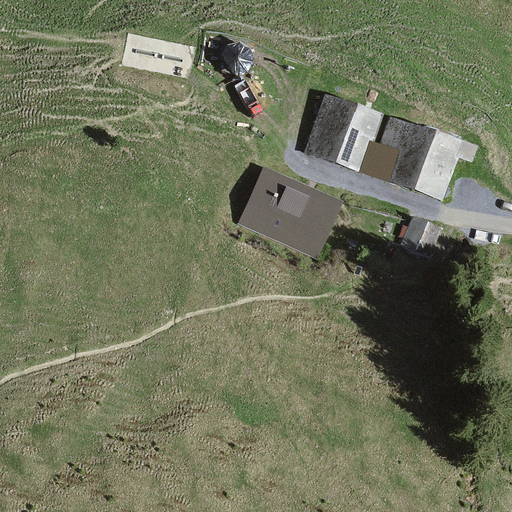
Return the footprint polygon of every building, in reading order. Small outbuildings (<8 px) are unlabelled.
[(132,38),(126,63),(178,75),(184,50),(132,38)] [(257,69),(255,41),(227,43),(230,71),(257,69)] [(381,118),(322,98),(302,157),(361,177),(381,118)] [(461,145),(388,120),(367,180),(440,205),(461,145)] [(341,207),(260,172),(237,225),(318,260),(341,207)] [(440,232),(410,220),(399,247),(429,259),(440,232)]
